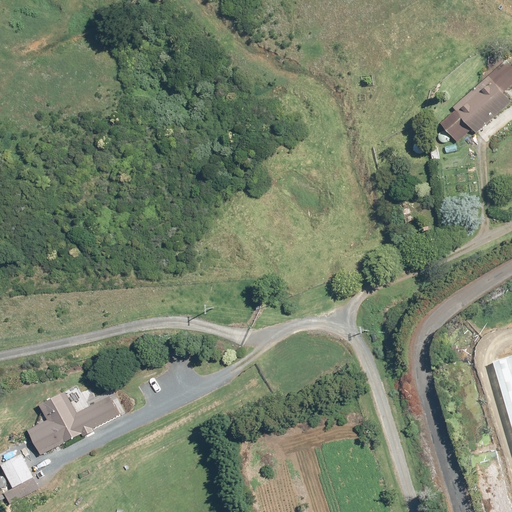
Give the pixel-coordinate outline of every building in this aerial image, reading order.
[(511,86),(511,64),(507,60),(454,108),(456,111),(442,124),(459,142),(472,130),(477,134),(511,102),(504,93),(511,86)] [(511,360),(494,366),(511,428),(511,360)] [(29,429),(42,454),(82,434),(84,436),(95,431),(94,428),(121,414),(111,396),(78,412),(67,390),(53,397),(53,398),(41,404),(49,419),(29,429)] [(152,443),(147,435),(129,446),(134,454),(152,443)] [(37,479),(26,456),(5,465),(16,488),(8,492),(13,504),(44,490),(38,478),(37,479)]
